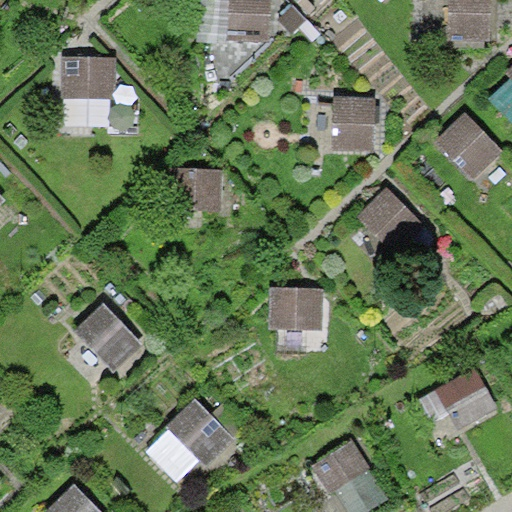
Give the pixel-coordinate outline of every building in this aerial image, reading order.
[(229,0),(228,40),(270,42),(272,0),(229,0)] [(448,0),(447,36),(491,38),(492,0),(448,0)] [(116,57),(62,57),(62,98),(116,97),(116,57)] [(331,98),(332,152),(376,151),(375,97),(331,98)] [(465,110),(434,140),(471,181),(503,151),(465,110)] [(222,171),(169,170),(168,210),(221,212),(222,171)] [(387,187),(357,217),(398,258),(428,228),(387,187)] [(273,286),(271,329),(320,330),(321,288),(273,286)] [(104,304),(74,333),(114,373),(143,344),(104,304)] [(475,367),(414,404),(439,446),(501,409),(475,367)] [(193,398),(164,429),(204,467),(233,437),(193,398)] [(354,439),(309,468),(328,498),(373,469),(354,439)] [(102,511),(70,483),(43,511),(102,511)]
